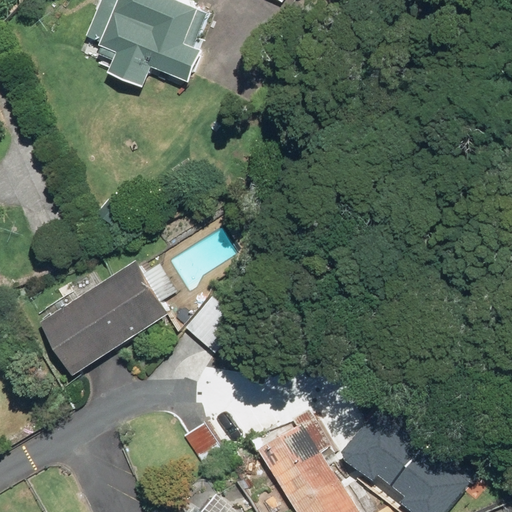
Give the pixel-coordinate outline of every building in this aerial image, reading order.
[(240,14),(202,0),(108,0),(96,34),(134,49),(126,70),(163,84),(171,64),(215,80),(240,14)] [(136,261),(37,325),(73,380),(172,317),(136,261)] [(346,456),(372,476),(377,470),(407,494),(402,501),(415,511),(444,511),(470,481),(382,411),(346,456)] [(211,418),(187,433),(209,467),(232,452),(211,418)] [(314,420),(262,454),(300,511),(362,511),(364,511),(326,453),(333,449),(314,420)]
